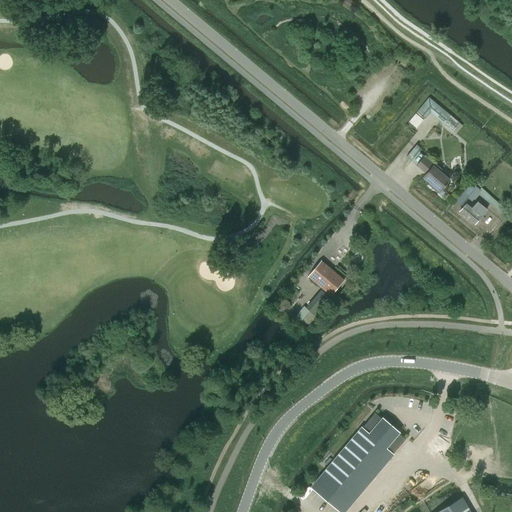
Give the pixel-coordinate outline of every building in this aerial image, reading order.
[(430,98),(419,112),(427,119),(432,113),(453,132),(460,124),(430,98)] [(426,156),(417,166),(427,174),(424,177),(434,186),(432,188),(442,196),(449,188),(446,186),(450,180),(441,172),(443,170),(426,156)] [(462,206),(477,187),(471,182),(456,201),(462,206)] [(476,193),(499,211),(502,207),(481,187),(476,193)] [(476,225),(488,211),(478,202),(474,207),(468,202),(460,212),(476,225)] [(330,293),(343,277),(320,258),(307,274),(330,293)] [(330,302),(321,295),(308,311),(317,318),(330,302)] [(280,300),(278,304),(278,309),(282,312),(287,311),(290,308),(290,302),(286,299),(280,300)] [(303,306),(294,317),(300,322),(296,327),(301,332),(306,327),(317,318),(308,311),(303,306)] [(376,414),(323,476),(313,487),(342,511),(344,511),(354,501),(406,439),(376,414)] [(470,511),(462,498),(439,511),(470,511)]
